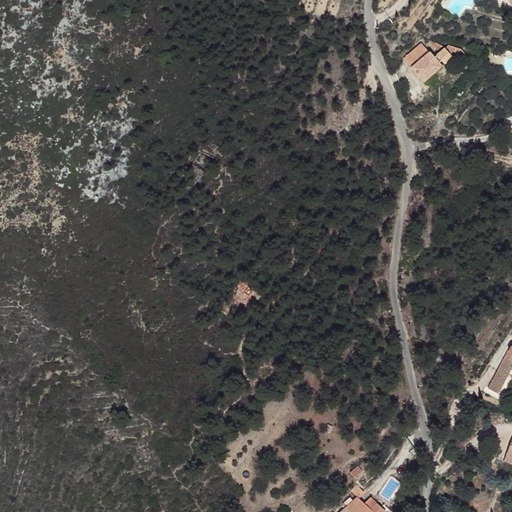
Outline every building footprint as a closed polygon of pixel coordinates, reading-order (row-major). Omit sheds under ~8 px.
[(511,6),(504,0),(501,0),(495,8),(510,21),(511,19),(511,6)] [(446,49),(451,60),(462,55),(456,44),(446,49)] [(416,52),(402,69),(410,78),(425,61),(416,52)] [(440,54),(431,65),(437,71),(441,67),(444,70),(450,62),(440,54)] [(425,61),(410,78),(425,90),(440,74),(437,71),(431,65),(425,61)] [(455,66),(450,62),(444,70),(452,77),(455,66)] [(511,349),(497,382),(500,385),(506,388),(511,375),(511,349)] [(330,422),(322,424),(325,431),(333,428),(330,422)] [(343,484),(333,499),(338,504),(359,488),(355,484),(352,490),(343,484)] [(359,488),(338,504),(348,509),(351,511),(362,511),(372,495),(359,488)] [(333,499),(324,511),(327,511),(338,504),(333,499)]
